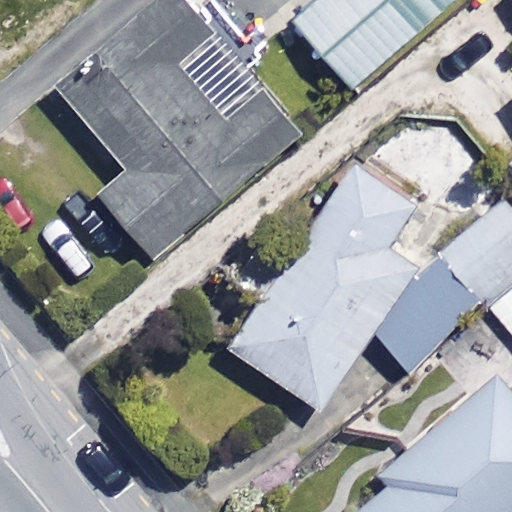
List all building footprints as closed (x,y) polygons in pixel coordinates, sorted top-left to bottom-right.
[(0,0),(0,43),(10,56),(75,0),(0,0)] [(265,89),(223,122),(185,73),(226,40),(194,0),(177,0),(62,92),(129,177),(107,194),(157,257),(305,140),(265,89)] [(460,1),(459,0),(323,0),(300,20),(357,88),(460,1)] [(378,333),(425,260),(403,246),(435,196),(371,155),(336,169),(225,341),(329,408),(378,333)] [(378,333),(419,373),(484,306),(511,332),(511,208),(505,201),(378,333)] [(511,511),(511,387),(502,377),(387,478),(394,486),(364,511),(511,511)]
